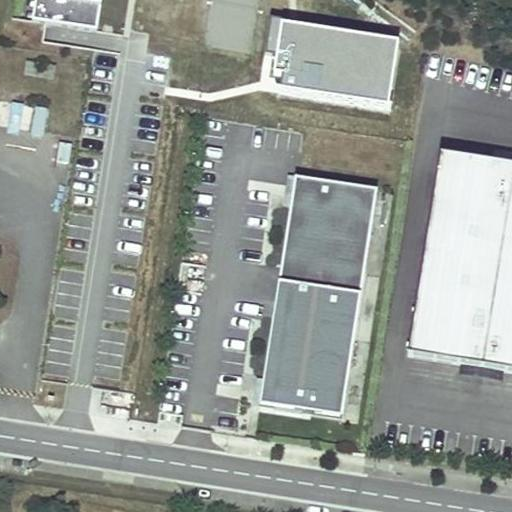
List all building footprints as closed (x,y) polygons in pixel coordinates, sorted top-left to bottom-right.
[(36,0),(34,22),(95,31),(99,0),(36,0)] [(183,0),(176,52),(291,70),(301,0),(183,0)] [(25,76),(54,78),(55,65),(26,63),(25,76)] [(511,168),(444,158),(412,357),(511,372),(511,168)] [(308,200),(311,183),(294,180),(292,197),(308,200)] [(282,394),(279,412),(341,422),(376,193),(311,183),(308,200),(292,197),(261,391),(282,394)] [(279,412),(282,394),(261,391),(259,409),(279,412)]
